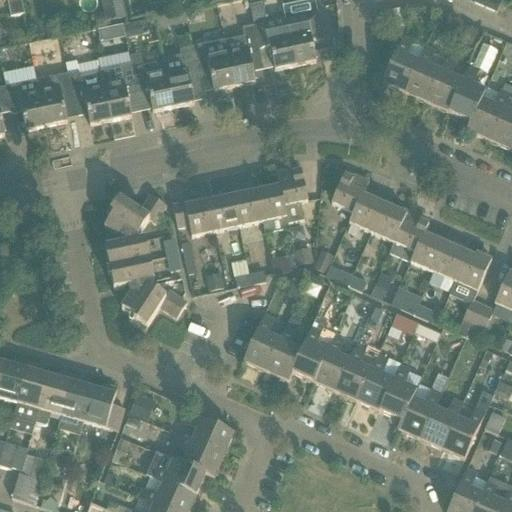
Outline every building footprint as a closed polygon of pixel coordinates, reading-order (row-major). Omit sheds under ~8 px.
[(20,0),(6,0),(10,19),(11,19),(24,16),(20,0)] [(120,0),(113,0),(101,3),(106,25),(110,24),(118,22),(125,21),(120,0)] [(268,47),(274,74),(295,70),(285,23),(267,27),(263,6),(260,6),(260,3),(255,0),(247,0),(248,3),(251,18),(252,18),(254,29),(258,49),(268,47)] [(475,0),(473,6),(484,11),(489,0),(475,0)] [(489,0),(484,11),(496,16),(503,0),(489,0)] [(388,14),(384,15),(385,25),(401,22),(399,12),(388,14)] [(285,23),(295,70),(316,65),(312,46),(323,43),(318,16),(285,23)] [(457,42),(471,49),(478,34),(463,27),(457,42)] [(111,30),(97,33),(100,46),(124,41),(121,28),(111,30)] [(136,28),(124,31),(126,42),(138,39),(136,28)] [(224,43),(234,91),(254,86),(250,66),(247,51),(258,49),(254,29),(243,31),(244,40),(225,44),(224,43)] [(382,87),(405,97),(419,66),(418,65),(406,60),(413,45),(403,40),(382,87)] [(211,86),(213,95),(234,91),(224,43),(193,50),(201,89),(211,86)] [(42,45),(32,47),(34,56),(44,54),(42,45)] [(163,65),(173,112),(194,107),(190,91),(201,89),(193,50),(182,52),(180,53),(181,58),(163,62),(163,65)] [(405,97),(427,107),(441,75),(440,75),(428,70),(435,55),(425,50),(418,65),(419,66),(405,97)] [(427,107),(449,117),(463,85),(462,85),(450,80),(457,64),(447,60),(440,75),(441,75),(427,107)] [(82,95),(89,129),(110,125),(103,89),(100,76),(80,80),(77,64),(65,66),(67,77),(72,97),(82,95)] [(147,95),(152,116),(173,112),(163,65),(142,68),(132,71),(133,79),(137,97),(147,95)] [(103,89),(110,125),(131,120),(126,99),(137,97),(133,79),(132,71),(131,67),(100,74),(100,76),(103,89)] [(463,85),(449,117),(470,126),(466,135),(467,135),(481,104),(485,95),(472,89),(479,74),(469,69),(463,85)] [(36,83),(46,130),(67,126),(61,99),(72,97),(67,77),(57,79),(36,83)] [(21,113),(25,135),(46,130),(36,83),(5,89),(7,98),(6,98),(10,116),(21,113)] [(467,135),(489,145),(503,113),(510,98),(500,94),(493,109),(481,104),(467,135)] [(489,145),(511,155),(511,151),(511,117),(503,113),(489,145)] [(286,228),(287,227),(303,224),(300,207),(307,205),(301,174),(293,176),(292,172),(275,176),(278,187),(286,228)] [(331,208),(353,217),(354,217),(364,195),(368,185),(352,178),(351,182),(344,178),(331,208)] [(262,193),(255,194),(262,226),(265,238),(288,232),(287,227),(286,228),(278,187),(261,190),(262,193)] [(257,227),(262,226),(255,194),(248,196),(248,193),(231,197),(238,231),(257,227)] [(354,217),(353,217),(349,227),(371,237),(384,208),(378,205),(379,202),(364,195),(354,217)] [(232,233),(238,231),(231,197),(214,200),(215,203),(208,205),(215,236),(232,233)] [(133,324),(145,332),(159,312),(158,311),(165,301),(147,290),(147,286),(154,284),(145,244),(138,245),(137,241),(148,224),(154,228),(166,210),(150,200),(139,217),(118,203),(110,216),(113,218),(104,231),(118,241),(120,249),(104,252),(113,293),(129,290),(130,298),(121,312),(135,321),(133,324)] [(201,203),(172,209),(177,233),(189,230),(191,241),(215,236),(208,205),(201,206),(201,203)] [(384,208),(371,237),(393,247),(407,215),(392,208),(390,210),(384,208)] [(415,256),(415,257),(425,234),(425,235),(428,228),(421,225),(423,221),(407,215),(393,247),(415,256)] [(410,267),(432,277),(446,244),(445,244),(443,247),(430,241),(431,238),(425,235),(425,234),(415,257),(415,256),(410,267)] [(164,245),(170,276),(180,274),(173,243),(164,245)] [(432,277),(454,286),(467,257),(461,254),(462,251),(446,244),(432,277)] [(182,247),(188,277),(196,276),(191,245),(182,247)] [(310,252),(295,255),(298,269),(313,265),(310,252)] [(454,286),(477,296),(483,282),(491,264),(475,257),(474,260),(467,257),(454,286)] [(271,268),(273,278),(297,273),(293,258),(270,263),(271,268)] [(326,279),(348,289),(353,279),(330,269),(326,279)] [(251,289),(266,286),(263,275),(249,278),(251,289)] [(371,299),(381,304),(392,281),(381,276),(371,299)] [(494,308),(511,315),(511,277),(508,276),(494,308)] [(205,281),(208,296),(223,292),(220,278),(205,281)] [(249,278),(234,281),(236,292),(251,289),(249,278)] [(348,289),(362,296),(366,286),(353,279),(348,289)] [(287,282),(281,296),(297,303),(303,289),(287,282)] [(158,311),(159,312),(176,323),(187,307),(169,295),(165,301),(158,311)] [(401,312),(414,318),(418,308),(405,302),(401,312)] [(457,335),(456,338),(467,343),(468,341),(473,331),(483,308),(482,308),(472,303),(457,335)] [(414,318),(436,328),(443,313),(434,309),(432,314),(418,308),(414,318)] [(468,341),(467,343),(478,348),(480,345),(493,313),(492,313),(483,308),(473,331),(468,341)] [(374,311),(369,323),(377,327),(382,315),(374,311)] [(292,317),(287,328),(297,332),(302,321),(292,317)] [(243,366),(266,376),(280,344),(279,344),(267,339),(274,324),(264,319),(243,366)] [(317,319),(312,330),(321,334),(326,323),(317,319)] [(418,328),(414,338),(432,345),(436,335),(418,328)] [(266,376),(288,386),(302,354),(301,354),(289,349),(296,333),(286,329),(279,344),(280,344),(266,376)] [(292,377),(314,387),(327,355),(315,350),(322,334),(321,334),(312,330),(301,354),(302,354),(288,386),(292,377)] [(314,387),(335,396),(349,365),(337,359),(344,344),(334,340),(327,355),(314,387)] [(335,396),(357,406),(371,374),(359,369),(366,354),(356,349),(349,365),(335,396)] [(357,406),(379,416),(393,384),(381,379),(388,363),(378,359),(371,374),(357,406)] [(0,383),(0,402),(17,407),(29,366),(18,363),(16,370),(5,367),(0,383)] [(12,423),(34,429),(48,379),(37,376),(39,369),(29,366),(17,407),(12,423)] [(393,384),(379,416),(401,425),(411,403),(412,403),(416,394),(418,389),(422,381),(409,375),(410,373),(400,369),(393,384)] [(33,433),(40,435),(42,428),(45,429),(47,427),(50,417),(61,420),(72,379),(62,376),(60,383),(48,379),(34,429),(33,433)] [(72,379),(61,420),(82,426),(92,392),(81,389),(83,382),(72,379)] [(499,385),(493,397),(506,403),(511,390),(499,385)] [(82,426),(118,436),(124,413),(112,409),(117,392),(105,388),(103,395),(92,392),(82,426)] [(397,434),(419,444),(433,412),(434,413),(441,397),(431,393),(424,408),(412,403),(411,403),(401,425),(397,434)] [(137,398),(129,419),(147,426),(156,405),(137,398)] [(419,444),(441,454),(462,407),(453,402),(446,418),(434,413),(433,412),(419,444)] [(456,420),(441,454),(464,464),(485,416),(474,412),(468,426),(456,420)] [(492,416),(485,433),(498,439),(506,421),(492,416)] [(192,446),(223,460),(233,438),(186,417),(182,427),(197,434),(192,446)] [(128,420),(125,428),(135,432),(139,424),(128,420)] [(204,479),(213,483),(223,460),(192,446),(176,439),(172,449),(187,456),(182,468),(205,478),(204,479)] [(489,442),(484,453),(497,459),(502,448),(489,442)] [(111,465),(122,469),(130,447),(119,443),(111,465)] [(511,445),(507,444),(500,460),(511,466),(511,445)] [(12,472),(21,475),(26,459),(28,453),(5,447),(0,465),(0,470),(11,474),(12,472)] [(195,500),(204,479),(205,478),(182,468),(173,464),(168,477),(152,470),(148,480),(163,487),(163,486),(195,500)] [(466,473),(448,511),(475,511),(482,497),(470,492),(477,477),(466,473)] [(19,478),(16,491),(39,497),(42,485),(20,479),(19,478)] [(107,478),(104,485),(113,489),(116,481),(107,478)] [(482,497),(475,511),(502,511),(511,492),(489,483),(482,497)] [(154,508),(162,511),(189,511),(195,500),(163,486),(163,487),(158,499),(143,492),(138,502),(153,509),(154,508)] [(12,503),(35,510),(39,497),(16,491),(12,503)] [(502,511),(511,511),(511,492),(502,511)]
